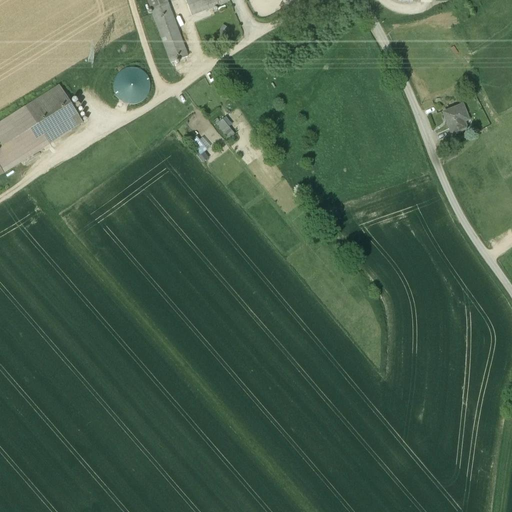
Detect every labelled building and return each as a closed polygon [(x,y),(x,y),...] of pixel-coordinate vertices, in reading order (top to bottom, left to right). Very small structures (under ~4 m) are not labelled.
[(187,57),(166,0),(147,0),(171,63),(187,57)] [(186,0),(192,16),(231,2),(230,0),(186,0)] [(117,92),(121,98),(132,103),(139,103),(146,100),(150,94),(153,87),(152,80),(149,73),(143,69),(136,67),(129,68),(122,71),(118,77),(116,84),(117,92)] [(63,85),(0,124),(0,161),(7,172),(27,160),(42,150),(87,122),(63,85)] [(462,106),(442,114),(451,136),(466,130),(461,118),(465,116),(462,106)] [(225,118),(215,126),(227,140),(234,135),(229,127),(232,125),(225,118)] [(202,162),(208,157),(204,151),(210,147),(201,135),(191,142),(198,152),(195,153),(202,162)]
